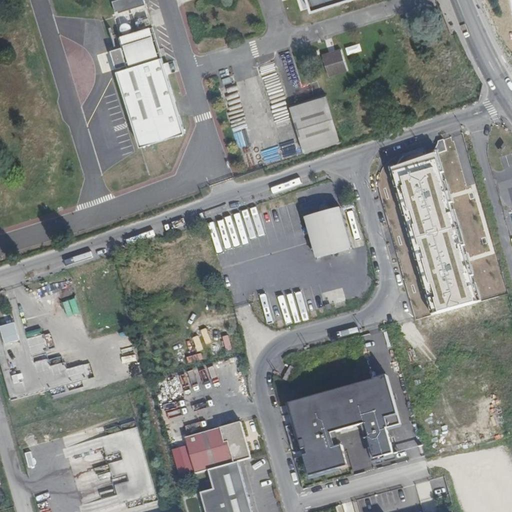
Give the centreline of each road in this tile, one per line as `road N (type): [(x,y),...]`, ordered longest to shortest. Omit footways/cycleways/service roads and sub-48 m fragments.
road 1 (unclassified): [(292,505),(259,386),(265,359),(287,340),(366,318),(388,288),(354,154)]
road 2 (unclassified): [(354,154),(0,274)]
road 3 (unclassified): [(508,99),(354,154)]
road 4 (residential): [(292,505),(429,468)]
